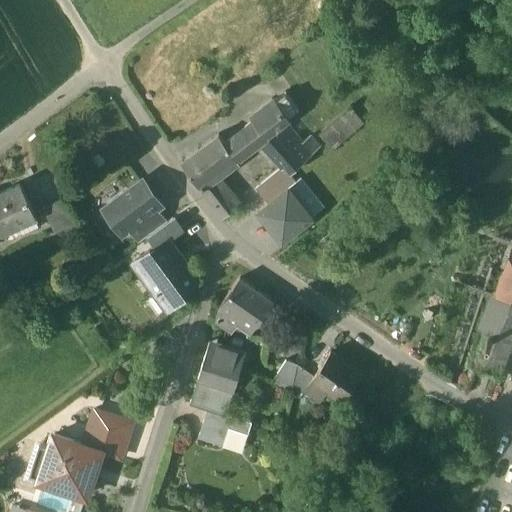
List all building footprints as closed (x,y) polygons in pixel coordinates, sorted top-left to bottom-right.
[(285,91),(253,117),(256,122),(265,135),(273,129),(283,121),(284,122),(298,109),(285,91)] [(349,108),(320,135),(333,149),(362,122),(349,108)] [(283,121),(273,129),(281,138),(301,161),(311,154),(303,144),(284,122),(283,121)] [(256,122),(225,142),(237,159),(261,139),(266,136),(265,135),(256,122)] [(273,129),(265,135),(266,136),(261,139),(269,148),(281,138),(273,129)] [(220,135),(182,161),(199,186),(212,177),(237,159),(225,142),(220,135)] [(281,138),(269,148),(284,164),(290,170),(301,161),(281,138)] [(310,138),(303,144),(311,154),(319,147),(310,138)] [(256,190),(268,205),(287,189),(295,183),(282,168),(256,190)] [(212,177),(199,186),(208,196),(220,187),(212,177)] [(143,180),(103,209),(122,236),(129,231),(157,209),(162,206),(143,180)] [(35,215),(20,185),(0,194),(0,232),(1,235),(17,227),(16,224),(35,215)] [(220,187),(208,196),(226,218),(240,206),(223,185),(220,187)] [(268,205),(259,212),(282,241),(311,217),(287,189),(268,205)] [(78,223),(66,198),(42,209),(54,234),(78,223)] [(157,209),(129,231),(138,244),(148,237),(167,222),(157,209)] [(172,219),(148,237),(157,249),(168,241),(181,231),(172,219)] [(177,254),(168,241),(157,249),(151,254),(149,251),(134,262),(168,308),(183,297),(181,294),(194,284),(173,256),(177,254)] [(511,253),(511,254),(503,279),(500,279),(494,295),(511,301),(511,253)] [(272,302),(240,278),(220,306),(240,321),(253,330),(272,302)] [(511,301),(494,295),(481,331),(488,333),(511,341),(511,337),(511,301)] [(240,321),(220,306),(215,322),(228,327),(229,322),(236,326),(240,321)] [(511,341),(488,333),(475,366),(498,376),(511,341)] [(245,353),(218,345),(215,354),(206,351),(205,353),(242,364),(245,353)] [(362,374),(330,352),(314,376),(311,380),(313,381),(343,402),(362,374)] [(242,364),(205,353),(189,405),(207,411),(226,417),(226,415),(242,364)] [(298,365),(285,361),(271,383),(293,391),(298,365)] [(314,376),(298,365),(293,391),(302,397),(313,381),(311,380),(314,376)] [(132,423),(95,411),(83,444),(103,451),(120,457),(132,423)] [(226,417),(207,411),(198,439),(223,447),(229,430),(232,417),(226,415),(226,417)] [(251,423),(232,417),(229,430),(247,435),(251,423)] [(247,435),(229,430),(223,447),(242,453),(247,435)] [(83,444),(54,435),(39,480),(87,496),(103,451),(83,444)]
